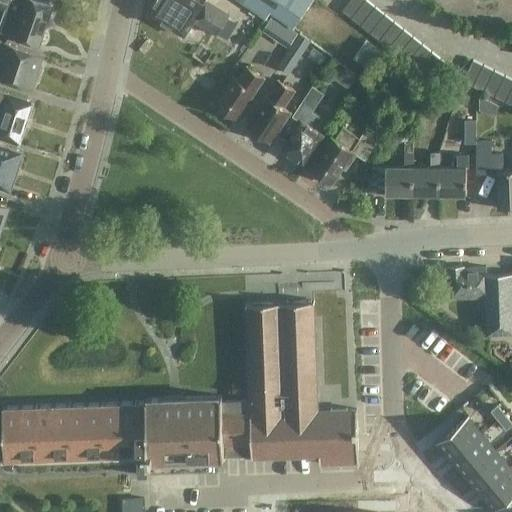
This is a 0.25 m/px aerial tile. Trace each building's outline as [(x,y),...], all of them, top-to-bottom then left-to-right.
[(40,44),(52,5),(37,0),(0,0),(0,7),(5,9),(0,25),(0,29),(11,32),(10,35),(40,44)] [(209,0),(204,0),(203,2),(198,0),(155,0),(148,11),(185,34),(195,19),(217,33),(230,12),(209,0)] [(293,28),(311,0),(238,0),(264,17),(268,11),(293,28)] [(350,17),(363,0),(348,0),(341,9),(350,17)] [(360,24),(375,6),(367,0),(363,0),(350,17),(360,24)] [(370,32),(384,13),(375,6),(360,24),(370,32)] [(379,40),(394,21),(384,13),(370,32),(379,40)] [(286,47),(296,32),(277,20),(267,33),(286,47)] [(389,48),(403,28),(394,21),(379,40),(389,48)] [(398,55),(412,36),(403,28),(389,48),(398,55)] [(289,73),(305,49),(311,40),(299,32),(277,65),(289,73)] [(408,63),(422,43),(412,36),(398,55),(408,63)] [(369,69),(382,49),(365,38),(352,57),(369,69)] [(0,76),(32,88),(44,53),(6,41),(5,41),(0,39),(0,76)] [(417,70),(431,51),(422,43),(408,63),(417,70)] [(320,65),(325,56),(312,48),(307,56),(320,65)] [(426,77),(440,58),(431,51),(417,70),(426,77)] [(440,58),(426,77),(435,84),(450,66),(440,58)] [(473,86),(483,64),(472,59),(462,80),(473,86)] [(483,91),(494,69),(483,64),(473,86),(483,91)] [(214,104),(236,118),(263,76),(247,65),(239,78),(233,75),(214,104)] [(347,87),(354,76),(338,65),(331,76),(347,87)] [(495,97),(504,75),(494,69),(483,91),(495,97)] [(505,102),(511,86),(511,78),(504,75),(495,97),(505,102)] [(293,89),(278,79),(247,126),(270,141),(290,110),(283,105),(293,89)] [(303,163),(322,134),(314,128),(321,117),(311,110),(322,92),(312,85),(292,115),(301,120),(282,149),(303,163)] [(455,101),(467,104),(471,90),(459,86),(455,101)] [(2,96),(0,95),(0,96),(0,136),(20,143),(33,102),(4,93),(2,96)] [(488,100),(478,95),(478,109),(483,111),(488,100)] [(464,141),(475,141),(475,119),(464,118),(464,141)] [(363,131),(360,135),(343,124),(334,138),(331,135),(310,167),(332,182),(342,166),(346,168),(356,153),(365,159),(377,141),(363,131)] [(491,152),(491,139),(475,139),(476,152),(475,152),(476,171),(497,170),(498,207),(511,206),(511,168),(503,169),(502,151),(491,152)] [(0,187),(10,191),(23,151),(0,143),(0,187)] [(385,192),(412,192),(412,165),(412,151),(404,151),(404,165),(386,165),(385,192)] [(438,192),(439,165),(439,152),(439,151),(430,151),(430,165),(412,165),(412,192),(438,192)] [(439,165),(438,192),(465,192),(465,167),(466,167),(466,153),(456,153),(456,154),(456,165),(439,165)] [(385,192),(386,165),(386,164),(372,164),(372,175),(367,175),(367,192),(385,192)] [(0,231),(8,207),(0,204),(0,231)] [(463,267),(463,266),(449,267),(450,297),(486,296),(488,333),(511,332),(511,271),(485,272),(485,267),(463,267)] [(146,401),(3,407),(3,423),(5,462),(148,456),(148,459),(219,456),(224,456),(224,440),(252,439),(253,455),(253,456),(310,454),(320,454),(320,463),(357,462),(359,462),(360,461),(358,417),(357,408),(320,409),(319,409),(314,300),(294,301),(246,303),(250,398),(222,399),(222,395),(176,397),(146,398),(146,401)] [(504,414),(497,405),(491,410),(498,419),(504,414)] [(511,423),(511,422),(504,414),(498,419),(506,428),(511,423)] [(470,419),(439,443),(453,461),(484,437),(470,419)] [(484,437),(453,461),(467,479),(498,455),(484,437)] [(511,472),(498,455),(467,479),(481,497),(511,472)] [(511,472),(481,497),(492,511),(498,511),(511,501),(511,472)]
